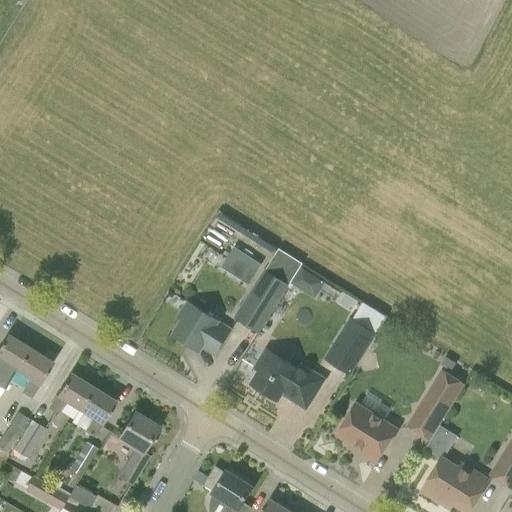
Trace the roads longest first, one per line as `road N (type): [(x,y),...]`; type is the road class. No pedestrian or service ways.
road 1 (residential): [(203,409),(0,279)]
road 2 (residential): [(369,511),(203,409)]
